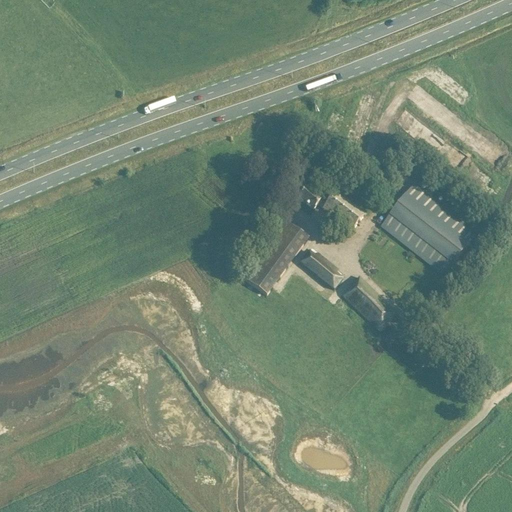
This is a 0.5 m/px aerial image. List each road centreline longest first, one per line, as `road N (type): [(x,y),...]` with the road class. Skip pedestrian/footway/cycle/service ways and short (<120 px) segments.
road 1 (primary): [(0,203),(511,3)]
road 2 (primary): [(460,0),(0,174)]
road 3 (unclassified): [(402,511),(424,470),(500,396)]
